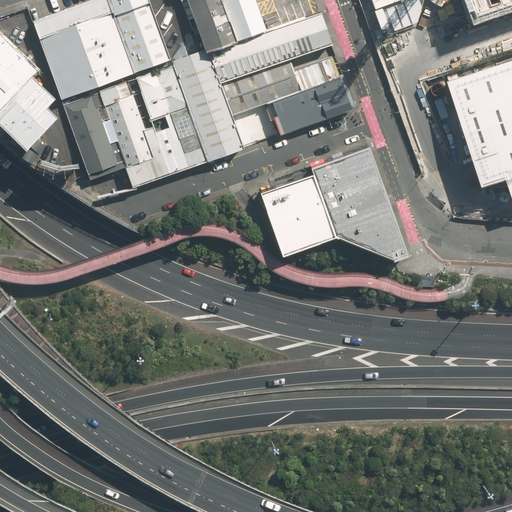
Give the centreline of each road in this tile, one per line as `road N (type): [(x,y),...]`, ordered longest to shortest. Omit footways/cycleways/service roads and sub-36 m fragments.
road 1 (motorway): [(0,182),(134,269),(250,314),(379,339),(511,347)]
road 2 (motorway): [(0,446),(112,408),(239,385),(375,372),(511,371)]
road 3 (motorway): [(0,470),(220,417),(349,406),(511,406)]
road 4 (motorway): [(278,511),(132,440),(0,334)]
road 5 (residential): [(386,115),(119,210)]
road 6 (residential): [(511,241),(470,239),(428,218),(386,115)]
road 7 (motorway): [(0,423),(76,474),(161,511)]
road 8 (residential): [(386,115),(345,0)]
